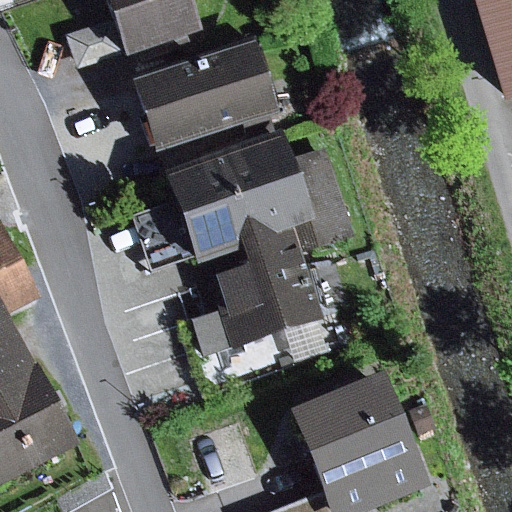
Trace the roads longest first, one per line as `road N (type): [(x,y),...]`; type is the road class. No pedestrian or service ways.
road 1 (residential): [(0,94),(152,511)]
road 2 (unclassified): [(453,0),(511,185)]
